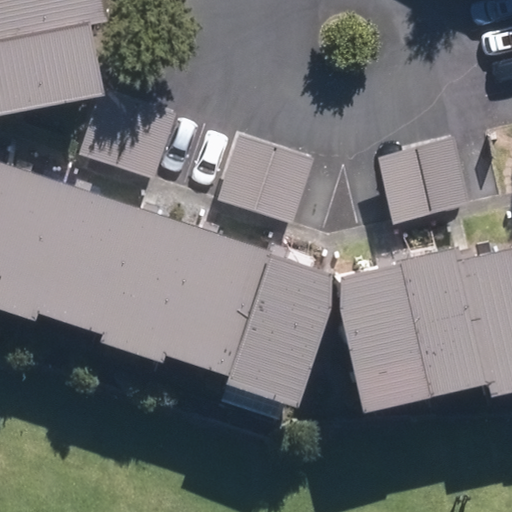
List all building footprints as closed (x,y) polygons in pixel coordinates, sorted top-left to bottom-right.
[(0,0),(0,124),(96,103),(106,100),(91,32),(110,28),(103,0),(0,0)] [(106,100),(96,103),(78,162),(148,184),(168,119),(106,100)] [(233,134),(212,197),(286,222),(309,159),(233,134)] [(374,155),(387,219),(462,203),(448,139),(374,155)] [(0,299),(52,317),(55,309),(120,330),(116,338),(180,359),(182,353),(245,370),(242,381),(317,404),(354,292),(381,408),(501,381),(504,393),(511,390),(511,248),(473,256),(471,243),(408,255),(410,261),(352,272),(285,248),(283,253),(0,155),(0,299)]
